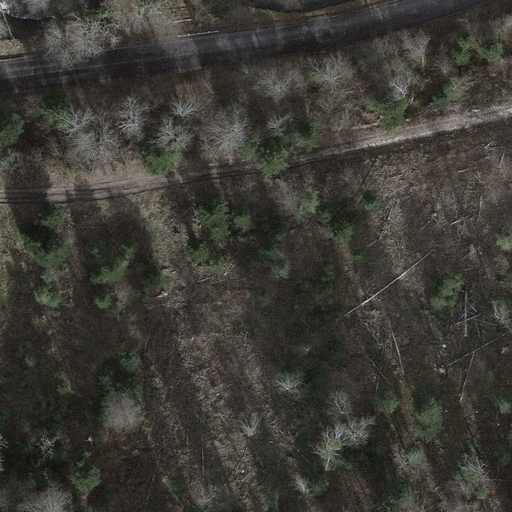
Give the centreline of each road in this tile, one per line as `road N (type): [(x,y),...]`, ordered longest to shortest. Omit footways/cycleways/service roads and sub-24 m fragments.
road 1 (track): [(511,109),(213,173),(0,192)]
road 2 (secondary): [(461,0),(394,21),(0,76)]
